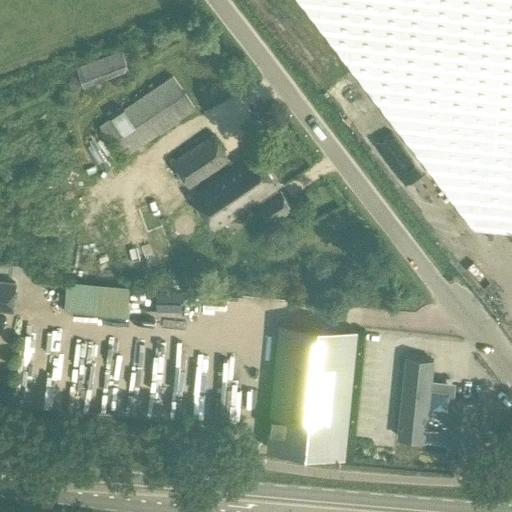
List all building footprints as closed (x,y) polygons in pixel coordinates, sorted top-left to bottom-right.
[(511,0),(299,0),(454,200),(474,228),(511,231),(511,0)] [(121,50),(77,67),(83,86),(129,70),(121,50)] [(173,76),(100,126),(122,158),(195,108),(173,76)] [(213,134),(174,160),(191,185),(230,159),(213,134)] [(257,153),(196,193),(216,223),(260,194),(265,201),(261,204),(272,220),(292,207),(281,191),(279,192),(275,185),(276,184),(257,153)] [(78,181),(81,201),(137,193),(134,173),(78,181)] [(0,275),(0,303),(10,305),(14,277),(0,275)] [(44,301),(47,279),(38,278),(35,300),(44,301)] [(67,279),(65,308),(128,314),(131,284),(67,279)] [(155,291),(154,308),(179,309),(180,292),(155,291)] [(59,325),(75,321),(72,311),(56,316),(59,325)] [(278,321),(263,449),(340,457),(354,330),(278,321)] [(403,358),(393,439),(421,442),(421,441),(442,443),(441,445),(469,448),(474,405),(448,402),(449,391),(442,391),(443,387),(433,386),(433,390),(427,389),(430,362),(403,358)]
